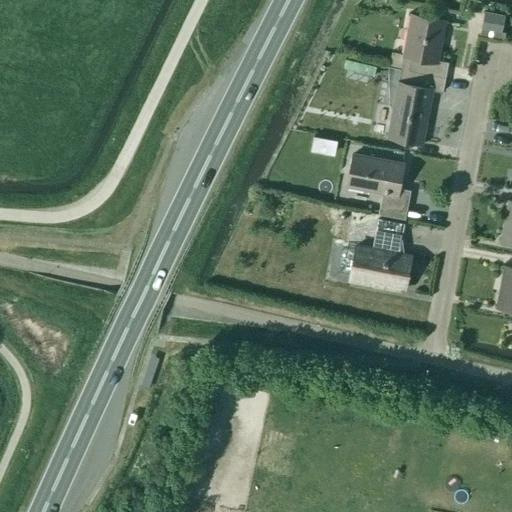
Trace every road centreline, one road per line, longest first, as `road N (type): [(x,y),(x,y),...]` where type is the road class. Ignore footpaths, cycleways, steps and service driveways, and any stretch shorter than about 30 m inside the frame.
road 1 (trunk): [(43,511),(288,0)]
road 2 (residential): [(511,379),(430,360),(486,59)]
road 3 (unclassified): [(116,175),(201,0)]
road 4 (unclassified): [(116,175),(71,214),(0,214)]
